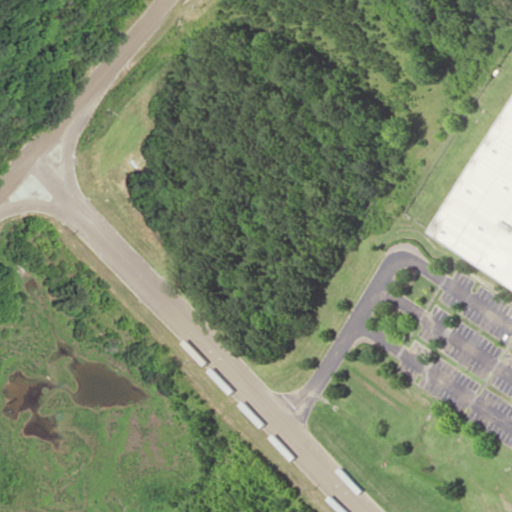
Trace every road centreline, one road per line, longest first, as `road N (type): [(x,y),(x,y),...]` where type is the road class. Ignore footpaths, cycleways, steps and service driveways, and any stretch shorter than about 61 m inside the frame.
road 1 (residential): [(28,158),(366,511)]
road 2 (residential): [(0,188),(162,0)]
